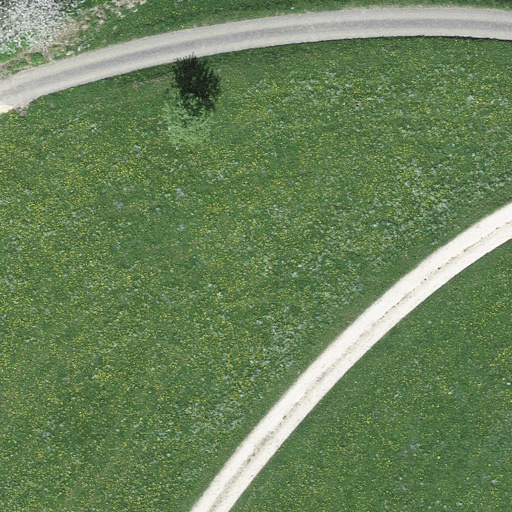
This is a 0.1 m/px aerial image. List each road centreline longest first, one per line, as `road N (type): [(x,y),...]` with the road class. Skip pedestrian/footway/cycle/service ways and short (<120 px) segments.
road 1 (unclassified): [(0,95),(159,56),(326,29),(511,36)]
road 2 (track): [(511,220),(429,275),(369,329),(211,511)]
